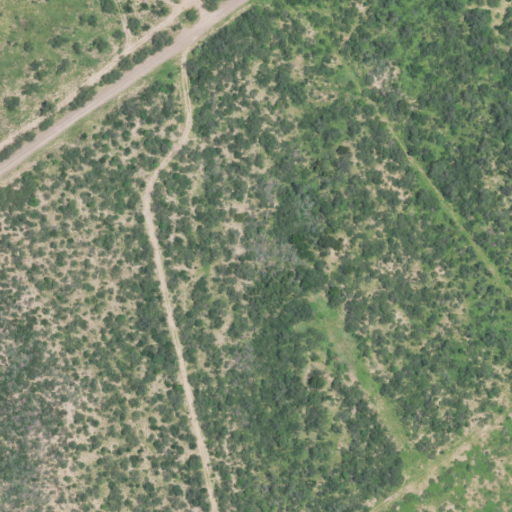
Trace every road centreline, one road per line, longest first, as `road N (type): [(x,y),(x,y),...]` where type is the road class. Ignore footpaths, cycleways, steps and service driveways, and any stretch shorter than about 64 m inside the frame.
road 1 (residential): [(171,7),(205,79),(243,203),(228,290),(176,410),(176,511)]
road 2 (residential): [(310,0),(85,179),(0,287)]
